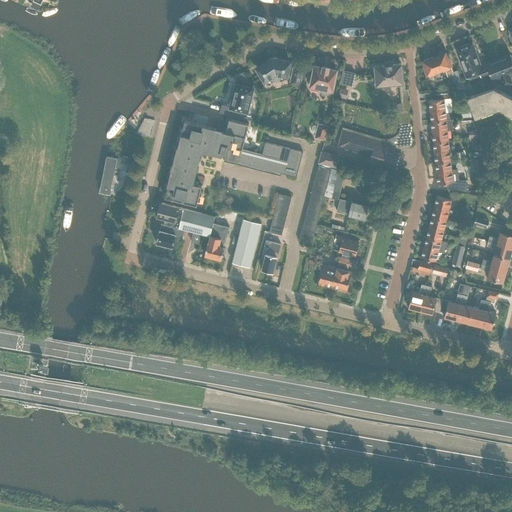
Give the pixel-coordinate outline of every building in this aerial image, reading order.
[(490,76),(486,64),(480,66),(472,43),(455,49),(466,78),(480,73),(482,79),(490,76)] [(434,57),(442,79),(452,75),(456,84),(463,82),(458,70),(453,72),(451,67),(452,66),(449,58),(447,59),(444,53),(434,57)] [(511,60),(510,55),(486,64),(490,76),(492,80),(499,77),(502,87),(511,83),(511,81),(509,73),(511,72),(511,60)] [(437,81),(442,79),(434,57),(423,61),(426,67),(423,68),(426,76),(434,73),(436,80),(437,81)] [(289,66),(290,62),(275,59),(271,59),(257,68),(265,81),(269,78),(271,81),(275,82),(279,82),(282,79),(283,75),(287,76),(287,75),(292,76),(291,80),(301,82),(304,69),(294,67),(289,66)] [(381,85),(396,83),(396,84),(397,85),(398,85),(398,86),(399,86),(400,86),(402,112),(394,112),(394,117),(396,118),(398,120),(399,122),(400,124),(400,126),(400,128),(400,131),(403,132),(397,145),(342,129),(337,147),(371,157),(370,161),(397,169),(401,154),(400,153),(402,147),(403,147),(405,147),(407,147),(408,147),(409,146),(410,146),(410,145),(411,144),(412,143),(412,142),(413,141),(413,140),(413,139),(413,138),(413,137),(412,137),(412,136),(410,135),(411,134),(411,133),(412,132),(412,131),(412,130),(412,129),(412,127),(411,126),(411,124),(411,125),(409,123),(409,122),(410,121),(410,120),(411,119),(411,117),(411,116),(411,115),(410,114),(410,113),(409,113),(408,111),(408,110),(409,110),(409,108),(409,107),(410,106),(410,105),(410,104),(409,103),(409,102),(409,101),(408,101),(406,99),(407,99),(408,98),(408,97),(408,96),(408,95),(408,94),(408,93),(408,92),(408,91),(408,90),(407,89),(405,90),(405,81),(404,81),(404,82),(403,82),(402,73),(401,72),(401,70),(401,69),(401,64),(392,65),(392,63),(384,63),(385,65),(375,66),(377,85),(377,83),(381,83),(381,85)] [(322,68),(320,68),(314,67),(313,73),(309,72),(307,81),(311,82),(310,86),(320,88),(320,89),(320,90),(320,91),(321,92),(321,93),(322,93),(323,94),(324,94),(325,94),(326,95),(327,94),(328,94),(329,93),(330,93),(330,92),(331,91),(331,90),(332,90),(336,71),(328,70),(329,67),(323,66),(322,68)] [(340,84),(353,86),(356,73),(343,70),(340,84)] [(227,106),(222,105),(220,113),(244,119),(245,111),(248,112),(254,88),(252,88),(253,86),(243,72),(235,78),(239,83),(238,84),(236,83),(233,95),(230,95),(227,106)] [(468,97),(475,94),(472,85),(471,86),(470,83),(464,85),(463,85),(464,88),(464,89),(464,88),(468,97)] [(475,94),(468,97),(475,117),(499,108),(511,115),(511,186),(508,192),(511,194),(511,96),(494,87),(492,88),(475,94)] [(348,90),(340,88),(338,97),(346,99),(348,90)] [(435,99),(429,100),(431,121),(446,119),(453,119),(452,112),(446,113),(444,99),(450,98),(449,91),(434,93),(435,99)] [(469,109),(460,109),(460,118),(461,118),(471,117),(469,109)] [(136,133),(151,137),(155,120),(141,117),(136,133)] [(281,173),(284,174),(286,168),(287,161),(289,155),(291,149),(265,142),(262,155),(242,149),(249,124),(229,119),(226,131),(184,121),(165,197),(197,206),(202,186),(189,183),(199,146),(221,151),(221,152),(226,153),(224,161),(281,176),(281,173)] [(446,119),(431,121),(433,142),(448,140),(447,130),(454,129),(453,119),(446,119)] [(328,126),(320,124),(318,124),(315,137),(324,140),(328,126)] [(481,144),(478,138),(472,140),(474,146),(481,144)] [(448,140),(433,142),(434,152),(435,162),(451,161),(448,140)] [(289,155),(301,158),(303,152),(291,149),(289,155)] [(330,169),(331,168),(331,166),(335,167),(338,158),(322,154),(322,152),(319,163),(319,166),(330,169)] [(287,161),(300,165),(301,158),(289,155),(287,161)] [(129,158),(122,157),(121,165),(128,166),(129,158)] [(99,198),(110,200),(118,162),(107,159),(99,198)] [(467,192),(478,193),(483,174),(484,174),(482,159),(473,160),(474,174),(478,174),(474,187),(468,185),(467,192)] [(286,168),(298,171),(300,165),(287,161),(286,168)] [(451,161),(435,162),(438,183),(448,182),(448,189),(467,191),(466,181),(457,181),(456,170),(452,170),(451,161)] [(330,169),(319,166),(318,166),(316,173),(329,176),(330,169)] [(298,171),(286,168),(284,174),(297,177),(298,171)] [(327,182),(326,187),(324,195),(324,196),(339,200),(346,172),(344,171),(331,168),(330,169),(329,176),(327,182)] [(327,182),(329,176),(316,173),(315,179),(327,182)] [(326,187),(327,182),(315,179),(313,184),(326,187)] [(324,195),(326,187),(313,184),(312,192),(324,195)] [(322,201),(324,196),(324,195),(312,192),(310,198),(322,201)] [(279,194),(277,200),(290,203),(291,197),(279,194)] [(434,206),(449,210),(451,199),(437,196),(434,206)] [(321,207),(322,201),(310,198),(308,204),(321,207)] [(365,219),(368,206),(340,199),(337,211),(365,219)] [(290,203),(277,200),(276,206),(288,210),(290,203)] [(174,227),(176,228),(179,228),(184,209),(160,203),(157,216),(175,221),(174,227)] [(319,214),(321,207),(308,204),(307,210),(319,214)] [(288,210),(276,206),(274,213),(286,216),(288,210)] [(432,216),(446,220),(449,210),(434,206),(432,216)] [(215,217),(184,209),(179,228),(185,230),(209,236),(215,217)] [(318,220),(319,214),(307,210),(305,217),(318,220)] [(286,216),(274,213),(272,219),(285,222),(286,216)] [(426,236),(441,240),(446,220),(432,216),(426,236)] [(316,226),(318,220),(305,217),(303,223),(316,226)] [(490,221),(477,217),(474,224),(487,228),(490,221)] [(261,223),(244,219),(233,263),(250,267),(261,223)] [(285,222),(272,219),(271,225),(283,228),(285,222)] [(205,255),(221,259),(224,248),(223,248),(226,236),(227,236),(229,227),(213,223),(208,243),(205,255)] [(314,233),(315,231),(316,226),(303,223),(302,229),(314,233)] [(176,228),(174,227),(162,224),(160,230),(159,230),(156,243),(173,247),(176,235),(183,236),(185,230),(179,228),(176,228)] [(283,228),(271,225),(269,232),(282,235),(283,228)] [(313,239),(314,233),(302,229),(300,236),(313,239)] [(461,230),(459,239),(466,240),(468,232),(461,230)] [(490,236),(488,241),(511,247),(511,234),(500,231),(498,239),(494,238),(494,237),(490,236)] [(356,255),(359,242),(345,238),(345,237),(337,234),(335,241),(342,242),(339,251),(356,255)] [(311,245),(313,239),(300,236),(299,242),(311,245)] [(421,257),(436,260),(438,251),(444,253),(446,242),(441,240),(426,236),(421,257)] [(281,244),(266,240),(263,254),(266,255),(262,270),(273,273),(277,257),(278,257),(281,244)] [(511,248),(511,247),(488,241),(487,246),(492,247),(492,246),(496,247),(494,255),(509,259),(511,248)] [(465,247),(457,245),(455,255),(462,257),(465,247)] [(323,252),(311,249),(309,256),(321,259),(323,252)] [(483,259),(482,264),(506,270),(509,259),(494,255),(492,262),(488,261),(488,260),(483,259)] [(350,259),(340,257),(337,266),(348,269),(350,259)] [(433,264),(420,261),(418,268),(413,267),(412,271),(430,275),(431,272),(433,264)] [(480,264),(468,261),(466,269),(478,272),(480,264)] [(506,270),(482,264),(481,269),(485,270),(486,269),(490,270),(487,278),(503,282),(506,270)] [(328,284),(332,286),(337,268),(325,265),(324,269),(322,268),(318,284),(327,287),(328,284)] [(448,268),(435,265),(433,273),(446,277),(448,268)] [(337,268),(332,286),(347,289),(351,272),(337,268)] [(444,316),(456,319),(465,285),(460,283),(457,294),(458,294),(456,298),(457,299),(456,302),(448,300),(443,299),(439,311),(445,313),(444,316)] [(408,307),(420,310),(427,286),(422,285),(420,290),(421,290),(420,293),(413,291),(412,294),(411,298),(410,300),(408,299),(407,300),(406,304),(407,306),(409,306),(408,307)] [(456,319),(468,322),(472,306),(465,305),(466,301),(468,296),(471,286),(465,285),(456,319)] [(433,310),(439,311),(443,299),(436,298),(429,296),(430,292),(432,287),(427,286),(420,310),(432,313),(433,310)] [(489,290),(487,295),(480,325),(492,329),(496,313),(488,311),(489,307),(490,307),(491,303),(495,304),(496,300),(498,300),(499,293),(489,290)] [(472,306),(468,322),(480,325),(487,295),(483,294),(481,300),(480,305),(481,305),(480,308),(472,306)]
